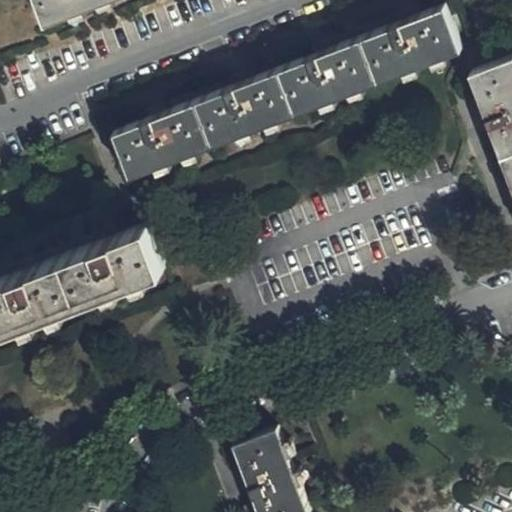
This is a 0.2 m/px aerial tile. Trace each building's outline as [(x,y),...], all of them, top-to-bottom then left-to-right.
[(39,0),(47,21),(102,0),(39,0)] [(114,141),(131,187),(464,60),(447,15),(114,141)] [(511,165),(511,54),(471,71),(495,123),(511,165)] [(0,276),(0,327),(167,265),(150,219),(0,276)] [(312,511),(279,423),(256,432),(235,441),(248,475),(242,478),(248,494),(254,491),(261,511),(312,511)]
